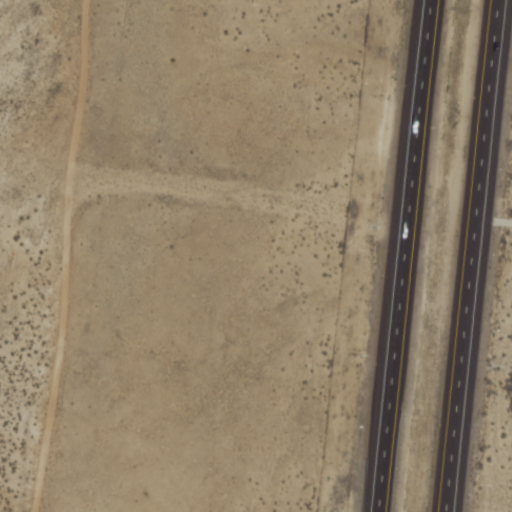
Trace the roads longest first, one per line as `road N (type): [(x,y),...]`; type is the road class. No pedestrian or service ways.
road 1 (motorway): [(445,511),(500,0)]
road 2 (motorway): [(431,0),(377,511)]
